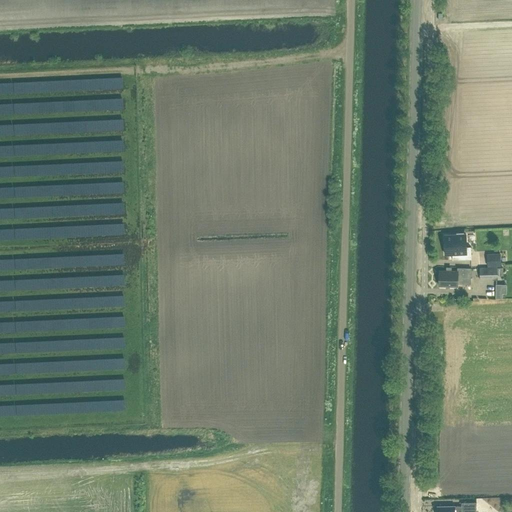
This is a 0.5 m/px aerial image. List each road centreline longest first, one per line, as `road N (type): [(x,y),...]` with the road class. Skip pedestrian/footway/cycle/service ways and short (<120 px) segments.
road 1 (secondary): [(401,511),(415,0)]
road 2 (unclassified): [(336,511),(349,0)]
